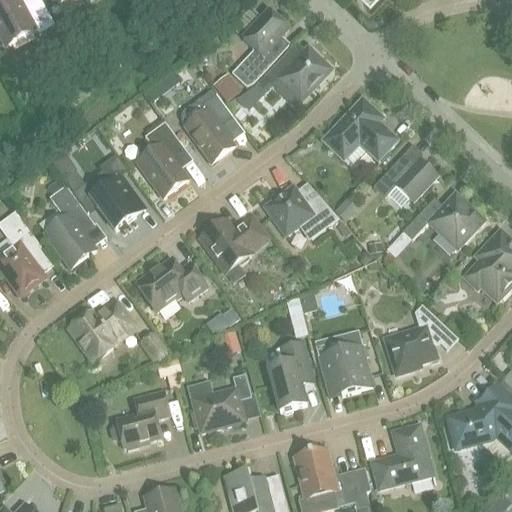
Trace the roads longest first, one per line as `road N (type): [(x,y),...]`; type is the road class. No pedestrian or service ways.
road 1 (residential): [(511,326),(446,393),(419,406),(120,487),(87,491),(61,482),(17,435),(12,383),(29,339),(304,136),(377,63)]
road 2 (track): [(0,159),(211,0)]
road 3 (residential): [(511,193),(377,63)]
road 4 (residential): [(367,54),(430,10),(483,5)]
